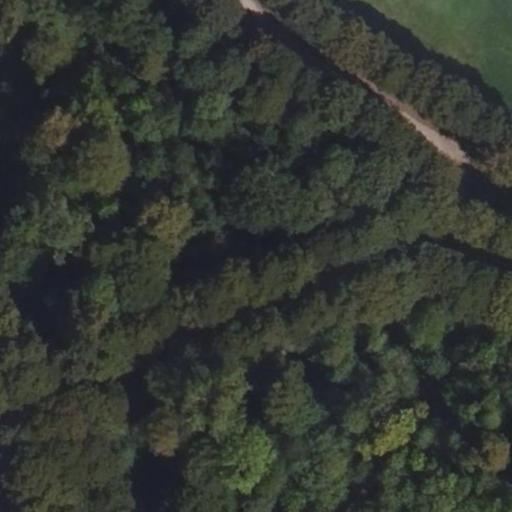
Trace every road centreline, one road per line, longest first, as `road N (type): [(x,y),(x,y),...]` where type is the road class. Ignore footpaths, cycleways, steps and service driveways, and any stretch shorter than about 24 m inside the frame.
road 1 (track): [(0,434),(441,230)]
road 2 (track): [(257,0),(353,75),(475,139),(441,230)]
